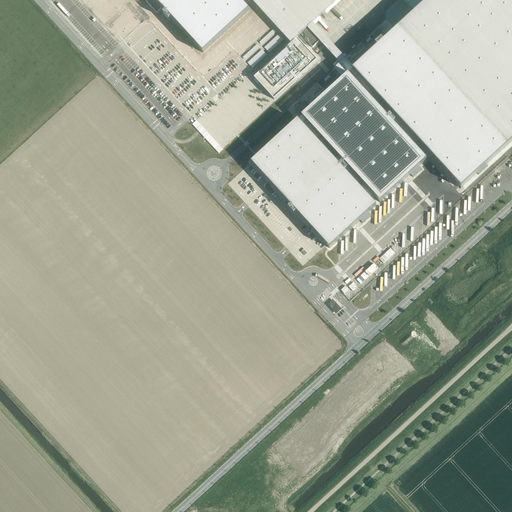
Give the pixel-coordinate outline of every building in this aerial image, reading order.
[(240,0),(154,0),(204,54),(250,11),(240,0)] [(250,0),(291,44),(254,78),(255,79),(253,80),(257,84),(258,83),(274,100),(317,60),(297,38),(303,33),(307,38),(305,40),(313,48),(319,42),(307,29),(338,0),(250,0)] [(511,0),(428,0),(352,70),(457,184),(461,188),(511,141),(511,0)] [(379,28),(361,44),(368,52),(386,35),(379,28)] [(332,71),(317,84),(324,92),(339,78),(332,71)] [(348,74),(301,117),(343,162),(348,168),(380,203),(410,175),(413,178),(422,170),(419,167),(427,160),(393,124),(387,117),(348,74)] [(305,101),(295,110),(299,114),(309,105),(305,101)] [(251,163),(291,206),(296,212),(330,249),(376,206),(298,120),(251,163)] [(328,305),(335,312),(338,309),(331,301),(328,305)]
